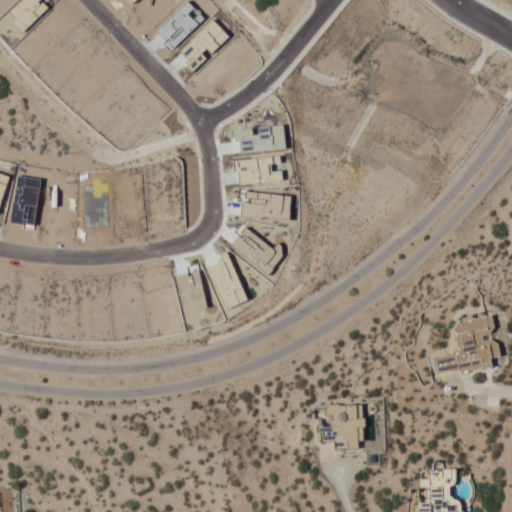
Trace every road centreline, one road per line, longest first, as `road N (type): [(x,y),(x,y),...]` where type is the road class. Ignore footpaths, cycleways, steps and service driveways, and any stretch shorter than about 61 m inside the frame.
road 1 (residential): [(511,110),(425,222),(280,326),(168,365),(107,371),(0,360)]
road 2 (residential): [(0,384),(107,395),(238,371),(300,342),(398,276),(511,148)]
road 3 (residential): [(0,247),(42,256),(129,254),(189,242),(208,223),(207,154),(197,123),(88,0)]
road 4 (residential): [(329,0),(246,94),(197,123)]
